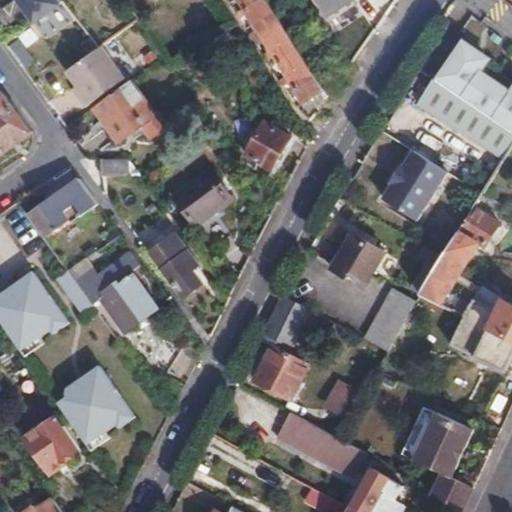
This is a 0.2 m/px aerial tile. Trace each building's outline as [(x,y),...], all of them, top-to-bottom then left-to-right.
[(59,0),(18,0),(38,37),(70,20),(59,0)] [(125,0),(112,0),(127,23),(137,16),(125,0)] [(240,0),(305,99),(323,86),(266,0),(240,0)] [(320,0),(327,11),(343,0),(320,0)] [(511,5),(505,0),(489,0),(478,15),(511,41),(511,5)] [(221,37),(218,33),(195,48),(205,61),(227,46),(221,37)] [(101,44),(67,70),(77,84),(80,89),(76,93),(85,106),(125,77),(101,44)] [(437,46),(421,71),(435,82),(487,129),(511,102),(511,100),(459,54),(453,60),(437,46)] [(129,79),(93,105),(119,141),(144,124),(152,136),(169,123),(161,112),(156,115),(129,79)] [(487,129),(435,82),(415,106),(496,172),(510,150),(487,129)] [(72,88),(76,93),(80,89),(77,84),(72,88)] [(0,152),(30,131),(3,93),(0,94),(0,152)] [(247,152),(273,167),(291,137),(264,122),(247,152)] [(511,146),(510,150),(496,172),(484,192),(501,203),(511,185),(511,146)] [(387,196),(420,218),(451,170),(417,149),(407,164),(405,162),(394,180),(396,181),(387,196)] [(128,158),(101,156),(102,172),(128,173),(128,158)] [(209,171),(175,196),(195,223),(229,198),(209,171)] [(78,221),(99,205),(80,180),(33,213),(48,234),(75,216),(78,221)] [(446,252),(422,292),(440,302),(477,244),(487,242),(499,222),(474,207),(446,252)] [(387,251),(354,233),(335,269),(368,287),(387,251)] [(152,252),(186,297),(201,287),(191,273),(202,265),(178,234),(152,252)] [(446,252),(427,242),(419,256),(427,261),(411,286),(422,292),(446,252)] [(100,274),(88,258),(70,271),(94,305),(102,299),(127,332),(160,308),(131,270),(141,264),(131,252),(100,274)] [(94,305),(70,271),(61,259),(57,261),(64,269),(63,276),(52,284),(64,301),(58,306),(55,315),(61,323),(70,323),(77,317),(85,328),(91,324),(92,325),(103,317),(94,305)] [(511,303),(510,303),(480,286),(471,303),(461,298),(455,310),(465,315),(452,343),(505,371),(511,358),(511,303)] [(392,289),(365,337),(389,349),(415,303),(392,289)] [(285,294),(261,337),(279,347),(263,379),(301,400),(318,368),(301,359),(324,315),(285,294)] [(99,349),(117,337),(103,317),(92,325),(91,324),(85,328),(99,349)] [(172,370),(183,348),(164,339),(153,362),(172,370)] [(104,366),(58,399),(94,450),(140,418),(104,366)] [(338,378),(325,407),(342,415),(355,386),(338,378)] [(401,451),(415,458),(436,412),(422,405),(401,451)] [(340,436),(292,411),(278,437),(353,482),(367,457),(340,436)] [(463,510),(474,486),(453,475),(473,429),(436,412),(415,458),(442,471),(432,494),(463,510)] [(65,458),(66,460),(78,450),(55,418),(26,439),(48,470),(65,458)] [(67,462),(66,460),(65,458),(48,470),(51,473),(67,462)] [(373,468),(354,502),(370,511),(398,511),(403,503),(394,498),(402,484),(373,468)] [(65,511),(54,497),(39,507),(37,505),(25,511),(65,511)] [(335,504),(325,497),(317,510),(319,511),(348,511),(354,502),(335,504)] [(370,511),(354,502),(348,511),(370,511)] [(245,511),(229,503),(224,511),(216,511),(215,511),(245,511)]
